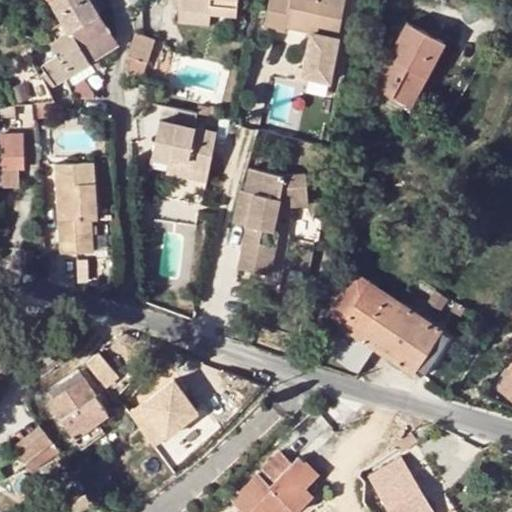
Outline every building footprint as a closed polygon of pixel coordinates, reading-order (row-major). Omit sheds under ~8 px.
[(69,0),(52,0),(51,1),(59,15),(64,22),(54,29),(59,39),(70,31),(99,12),(92,0),(81,0),(74,5),(69,0)] [(181,0),(180,12),(209,14),(209,7),(238,9),(238,0),(181,0)] [(270,0),(264,27),(284,31),(285,27),(311,32),(305,68),(331,73),(346,0),(270,0)] [(209,7),(209,14),(237,16),(238,9),(209,7)] [(89,61),(97,72),(103,68),(96,56),(119,43),(99,12),(70,31),(89,61)] [(179,22),(208,24),(209,14),(180,12),(179,22)] [(409,22),(375,85),(404,101),(420,73),(426,77),(446,41),(409,22)] [(70,74),(89,61),(70,31),(59,39),(51,44),(59,57),(70,74)] [(150,61),(152,53),(144,36),(137,33),(130,55),(150,61)] [(157,40),(144,36),(152,53),(157,40)] [(150,61),(130,55),(126,66),(122,76),(140,82),(144,71),(150,61)] [(54,84),(65,77),(70,74),(59,57),(44,67),(54,84)] [(70,88),(97,72),(89,61),(70,74),(65,77),(70,88)] [(331,73),(305,68),(304,74),(330,79),(331,73)] [(22,80),(33,102),(48,101),(54,98),(39,71),(22,80)] [(420,73),(404,101),(411,105),(426,77),(420,73)] [(48,101),(33,102),(36,117),(49,116),(49,112),(48,101)] [(13,103),(14,116),(14,126),(37,125),(36,117),(33,102),(13,103)] [(13,103),(0,104),(0,116),(14,116),(13,103)] [(188,156),(186,165),(209,169),(218,129),(161,117),(153,154),(171,158),(172,153),(188,156)] [(23,133),(2,134),(3,167),(24,166),(23,133)] [(92,157),(55,159),(58,217),(95,215),(92,157)] [(170,161),(167,171),(207,180),(209,169),(186,165),(170,161)] [(279,196),(311,192),(307,169),(289,173),(282,173),(250,166),(246,188),(240,187),(233,219),(248,223),(239,265),(269,272),(275,244),(259,241),(262,225),(274,227),(277,210),(278,205),(279,196)] [(346,214),(351,187),(343,186),(340,186),(335,212),(346,214)] [(278,205),(288,203),(312,199),(311,192),(279,196),(278,205)] [(468,208),(442,242),(466,261),(492,226),(468,208)] [(344,228),(346,214),(335,212),(333,227),(344,228)] [(89,216),(58,217),(60,249),(90,247),(89,216)] [(278,228),(274,227),(262,225),(259,241),(275,244),(278,228)] [(60,285),(81,285),(82,252),(60,252),(60,285)] [(441,329),(401,303),(370,283),(318,362),(358,375),(378,346),(414,370),(441,329)] [(450,334),(441,329),(414,370),(423,376),(450,334)] [(74,437),(98,423),(110,415),(82,372),(47,395),(74,437)] [(125,413),(154,445),(197,407),(168,375),(125,413)] [(16,439),(26,456),(39,447),(52,439),(40,422),(16,439)] [(106,434),(98,423),(74,437),(82,450),(106,434)] [(52,439),(39,447),(45,457),(59,448),(52,439)] [(32,465),(45,457),(39,447),(26,456),(32,465)] [(281,451),(233,499),(245,511),(277,511),(288,501),(295,509),(297,511),(314,495),(307,488),(319,475),(306,462),(304,464),(299,469),(293,464),(281,451)] [(299,458),(293,464),(299,469),(304,464),(299,458)] [(435,511),(403,459),(371,479),(390,511),(435,511)] [(348,511),(346,508),(357,501),(347,485),(315,505),(319,511),(348,511)] [(292,511),(295,509),(288,501),(277,511),(292,511)]
